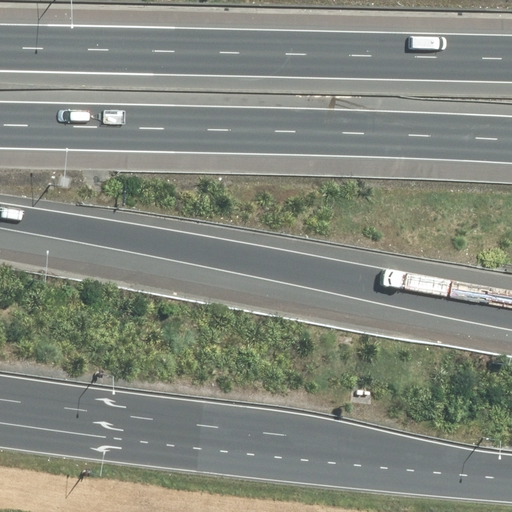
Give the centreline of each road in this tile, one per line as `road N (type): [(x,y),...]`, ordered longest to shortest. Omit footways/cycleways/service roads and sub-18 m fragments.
road 1 (motorway): [(511,310),(0,216)]
road 2 (motorway): [(511,138),(0,125)]
road 3 (motorway): [(0,46),(511,58)]
road 4 (motorway): [(473,462),(0,396)]
road 5 (motorway): [(473,462),(0,430)]
